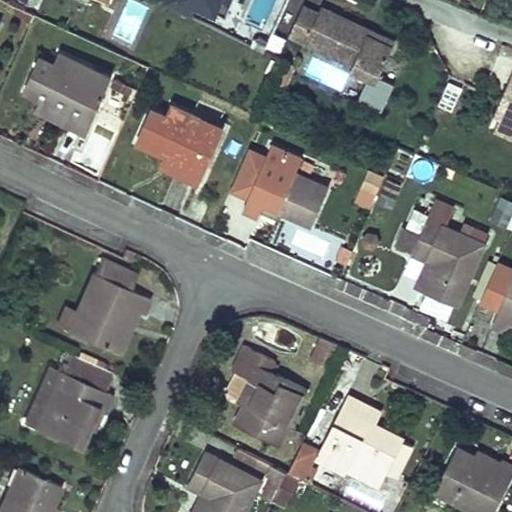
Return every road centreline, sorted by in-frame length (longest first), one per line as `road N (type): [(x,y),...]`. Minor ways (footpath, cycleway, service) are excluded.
road 1 (residential): [(511,393),(221,267)]
road 2 (residential): [(114,511),(221,267)]
road 3 (residential): [(221,267),(0,163)]
